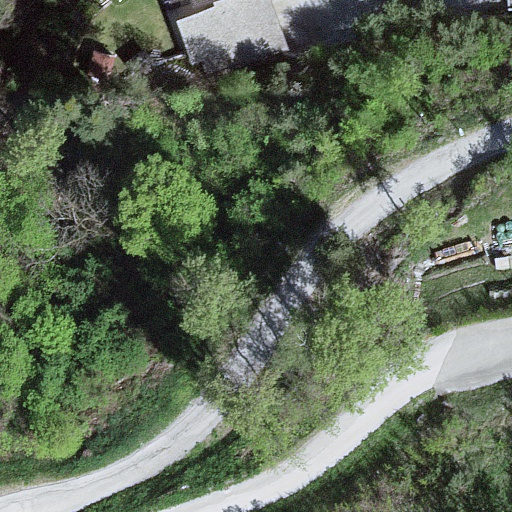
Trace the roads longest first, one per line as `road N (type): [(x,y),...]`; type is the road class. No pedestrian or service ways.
road 1 (residential): [(511,131),(487,137),(350,220),(207,414),(143,466),(24,511)]
road 2 (residential): [(199,511),(302,468),(438,376),(511,360)]
